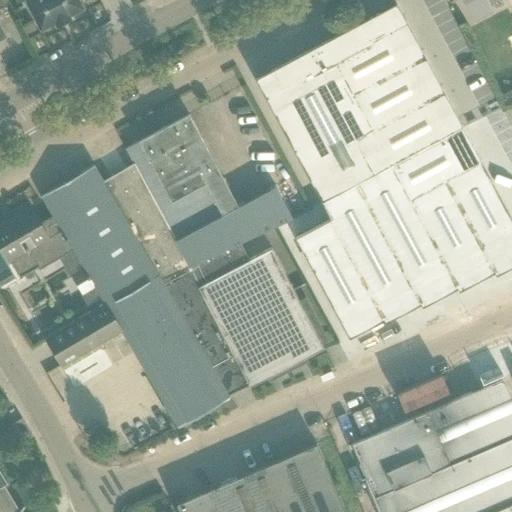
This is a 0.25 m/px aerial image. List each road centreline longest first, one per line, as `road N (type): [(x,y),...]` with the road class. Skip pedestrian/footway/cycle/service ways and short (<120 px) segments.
road 1 (unclassified): [(82,497),(511,316)]
road 2 (residential): [(43,157),(333,0)]
road 3 (secondary): [(12,100),(201,0)]
road 4 (tertiary): [(82,497),(0,346)]
